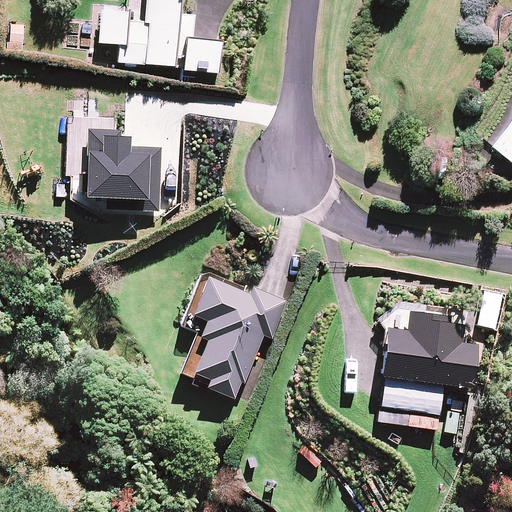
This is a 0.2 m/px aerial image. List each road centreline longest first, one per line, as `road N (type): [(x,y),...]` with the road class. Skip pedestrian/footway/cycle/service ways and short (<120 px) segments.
road 1 (residential): [(511,260),(399,241),(292,184)]
road 2 (residential): [(292,184),(305,0)]
